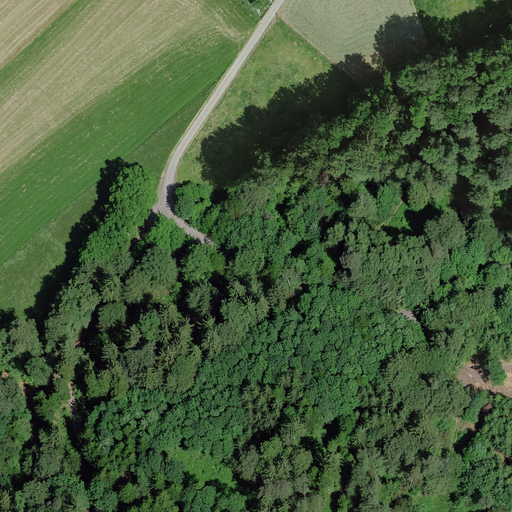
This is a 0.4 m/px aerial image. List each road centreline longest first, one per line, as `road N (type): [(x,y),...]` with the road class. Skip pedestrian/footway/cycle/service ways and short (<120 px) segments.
road 1 (track): [(278,0),(180,147),(165,205),(221,248),(399,326),(466,377)]
road 2 (track): [(86,511),(67,370),(154,209),(165,205)]
road 3 (track): [(400,511),(449,456),(466,377)]
road 4 (track): [(388,321),(497,264)]
